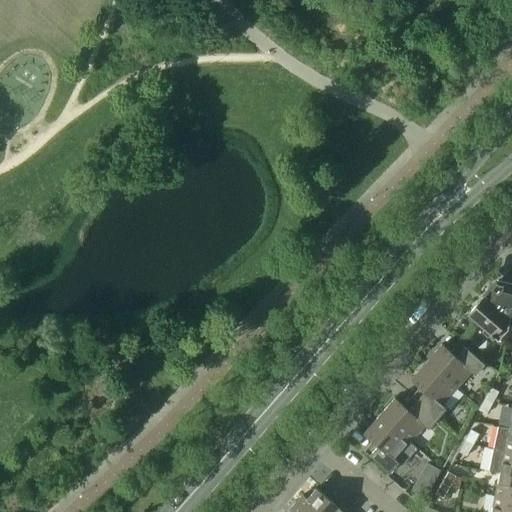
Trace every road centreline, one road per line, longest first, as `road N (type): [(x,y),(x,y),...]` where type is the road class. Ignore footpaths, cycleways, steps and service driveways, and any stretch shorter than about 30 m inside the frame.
road 1 (secondary): [(178,511),(443,209)]
road 2 (residential): [(319,448),(511,229)]
